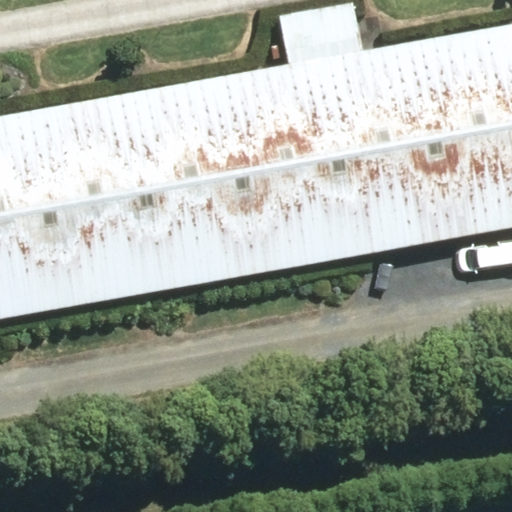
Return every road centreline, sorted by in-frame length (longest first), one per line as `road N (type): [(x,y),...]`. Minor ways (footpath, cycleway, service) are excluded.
road 1 (unknown): [(0,372),(511,282)]
road 2 (unknown): [(128,0),(0,22)]
